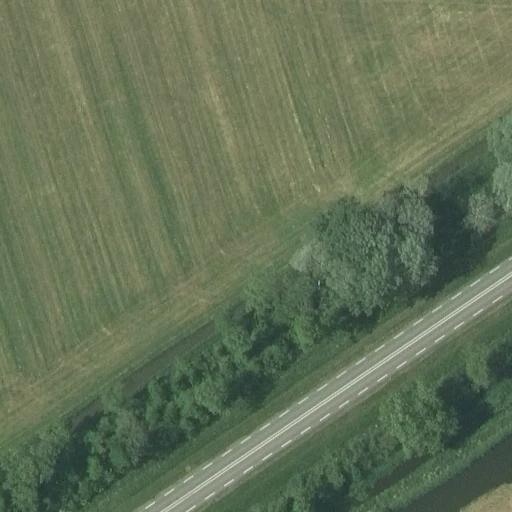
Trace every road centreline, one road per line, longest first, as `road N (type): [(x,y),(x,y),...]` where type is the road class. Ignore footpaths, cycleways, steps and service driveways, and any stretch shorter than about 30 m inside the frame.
road 1 (primary): [(166,511),(511,275)]
road 2 (track): [(375,511),(511,423)]
